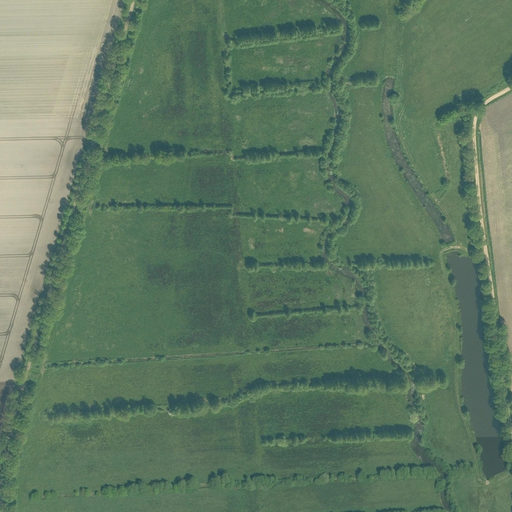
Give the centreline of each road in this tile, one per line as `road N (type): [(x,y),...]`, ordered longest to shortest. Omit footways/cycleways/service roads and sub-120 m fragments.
road 1 (unclassified): [(2,511),(3,454),(133,0)]
road 2 (track): [(511,417),(475,121),(481,103),(511,86)]
